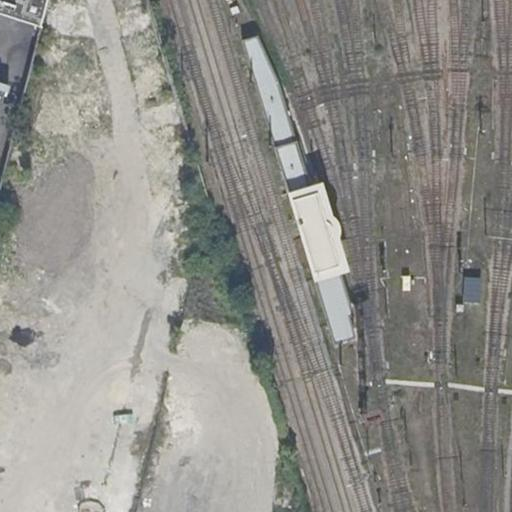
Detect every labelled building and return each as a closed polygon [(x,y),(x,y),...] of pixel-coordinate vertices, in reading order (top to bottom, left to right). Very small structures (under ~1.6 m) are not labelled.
[(0,0),(0,12),(41,26),(47,0),(0,0)] [(143,0),(114,0),(125,35),(151,28),(143,0)] [(243,39),(333,346),(352,340),(346,319),(352,318),(313,187),(307,189),(270,61),(261,33),(243,39)] [(411,276),(403,276),(402,289),(410,290),(411,276)] [(478,300),(477,277),(462,277),(463,301),(478,300)]
